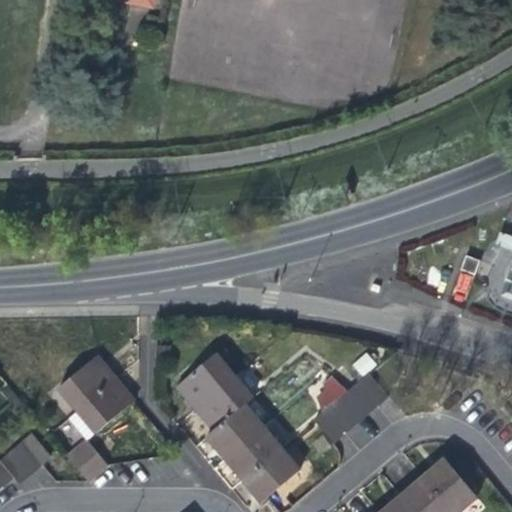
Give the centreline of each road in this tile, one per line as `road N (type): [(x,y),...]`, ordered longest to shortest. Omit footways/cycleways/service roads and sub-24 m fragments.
road 1 (residential): [(511,168),(448,197),(138,282)]
road 2 (residential): [(138,282),(433,322),(511,347)]
road 3 (residential): [(511,486),(468,437),(422,422),(393,431),(299,511)]
road 4 (residential): [(8,511),(32,501),(173,494),(219,511)]
road 5 (residential): [(138,282),(0,286)]
